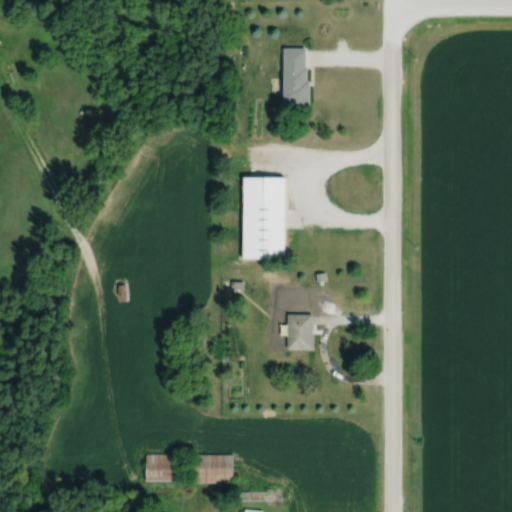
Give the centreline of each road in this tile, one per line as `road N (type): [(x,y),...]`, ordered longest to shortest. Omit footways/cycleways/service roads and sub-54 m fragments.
road 1 (tertiary): [(385,0),(385,511)]
road 2 (residential): [(385,9),(511,9)]
